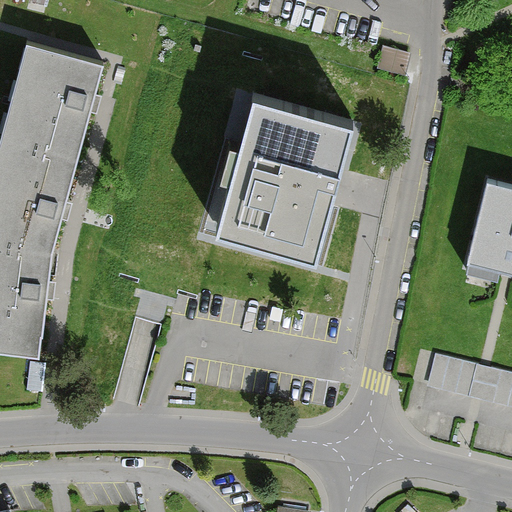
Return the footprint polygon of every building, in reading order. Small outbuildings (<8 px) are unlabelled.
[(30,41),(0,149),(0,346),(45,352),(56,248),(107,62),(30,41)] [(384,43),(382,63),(407,66),(410,46),(384,43)] [(355,128),(256,102),(220,237),(318,264),(355,128)] [(511,185),(494,181),(475,261),(511,270),(511,185)] [(511,376),(485,370),(435,357),(428,387),(479,400),(511,407),(511,376)]
